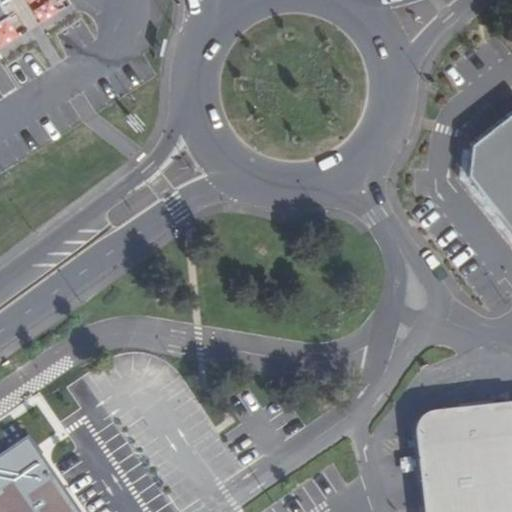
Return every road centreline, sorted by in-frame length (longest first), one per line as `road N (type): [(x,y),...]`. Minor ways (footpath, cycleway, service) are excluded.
road 1 (secondary): [(216,151),(244,175),(280,188),(318,187),(353,172),(375,150),(397,93),(381,34)]
road 2 (secondary): [(216,151),(0,308)]
road 3 (secondary): [(241,3),(211,32),(196,71),(197,113),(216,151)]
